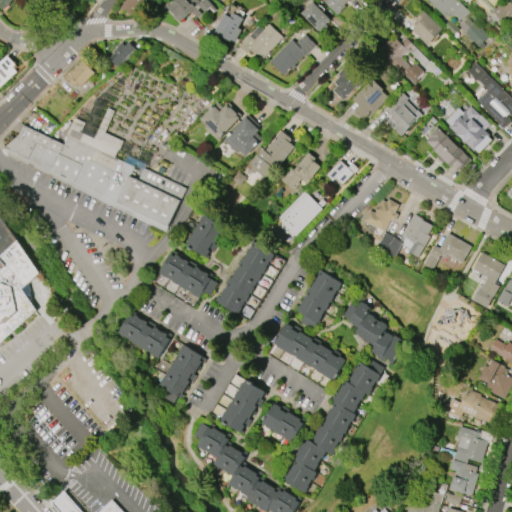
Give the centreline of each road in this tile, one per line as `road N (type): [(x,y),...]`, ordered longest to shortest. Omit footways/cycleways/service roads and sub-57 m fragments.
road 1 (residential): [(0,28),(46,42),(118,27),(168,32),(511,234)]
road 2 (residential): [(391,164),(301,256),(202,406)]
road 3 (residential): [(311,392),(147,290)]
road 4 (residential): [(0,115),(107,0)]
road 5 (residential): [(298,109),(405,0)]
